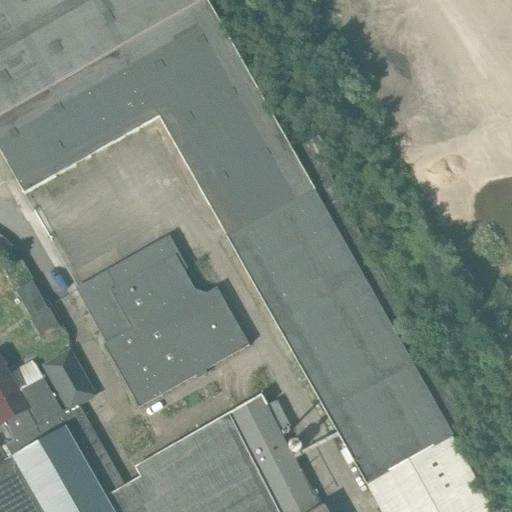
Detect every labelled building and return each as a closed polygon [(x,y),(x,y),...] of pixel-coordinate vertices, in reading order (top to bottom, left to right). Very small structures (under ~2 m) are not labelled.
[(0,0),(0,147),(25,193),(160,119),(375,511),(498,511),(499,511),(498,511),(488,511),(449,441),(467,431),(341,202),(343,201),(311,144),(294,154),(208,0),(0,0)] [(117,289),(109,274),(80,290),(89,306),(94,303),(114,340),(104,345),(140,409),(250,346),(218,288),(207,294),(196,291),(167,240),(166,241),(175,256),(117,289)] [(15,289),(31,318),(47,310),(31,280),(15,289)] [(60,329),(49,309),(31,318),(42,339),(60,329)] [(327,511),(325,507),(320,510),(290,452),(275,460),(267,446),(284,436),(281,432),(292,426),(278,400),(269,406),(263,395),(136,468),(142,478),(127,487),(79,406),(95,396),(70,353),(45,367),(55,385),(69,410),(4,446),(12,460),(41,511),(327,511)] [(0,357),(0,423),(1,426),(30,409),(0,357)] [(0,467),(9,462),(0,446),(0,467)] [(41,511),(12,460),(9,462),(0,467),(0,511),(41,511)]
